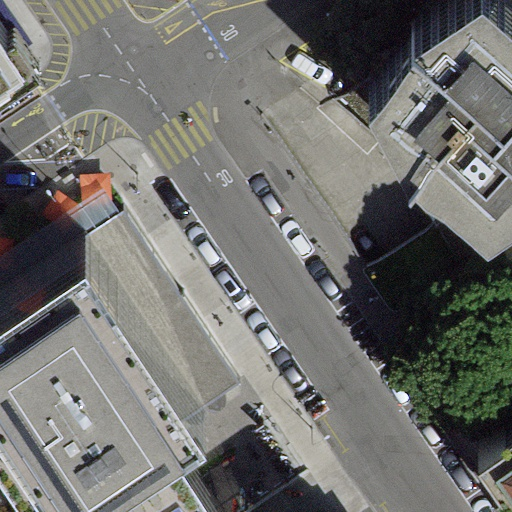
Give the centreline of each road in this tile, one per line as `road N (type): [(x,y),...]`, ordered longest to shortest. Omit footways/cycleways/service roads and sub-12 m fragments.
road 1 (residential): [(432,511),(142,76)]
road 2 (residential): [(0,172),(142,76)]
road 3 (residential): [(142,76),(260,0)]
